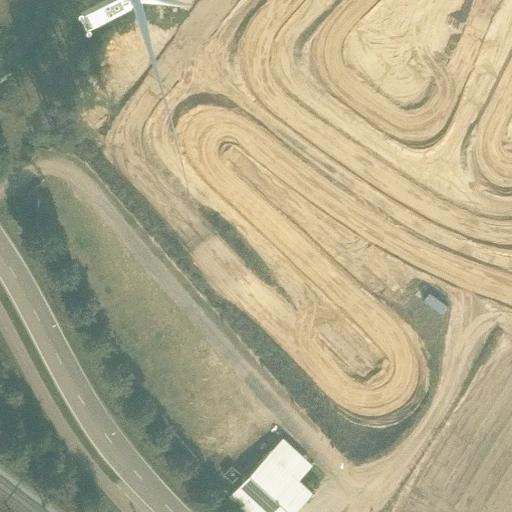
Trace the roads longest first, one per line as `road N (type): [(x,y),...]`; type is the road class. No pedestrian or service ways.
road 1 (track): [(0,189),(49,167),(75,183),(372,511)]
road 2 (tertiary): [(0,255),(109,445),(169,511)]
